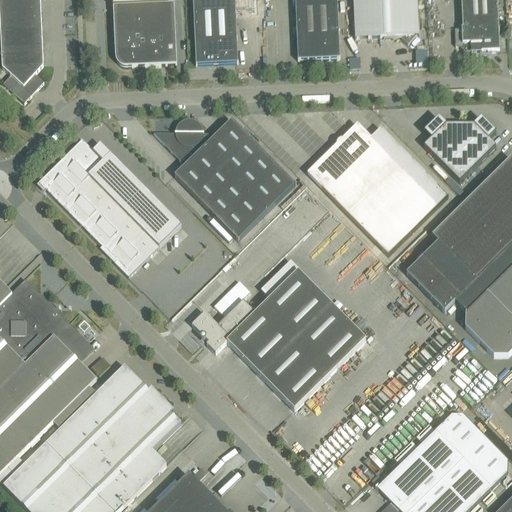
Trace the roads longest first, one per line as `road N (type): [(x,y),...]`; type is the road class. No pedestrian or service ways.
road 1 (unclassified): [(0,180),(67,113),(98,100),(511,88)]
road 2 (unclassified): [(321,511),(0,183)]
road 3 (unknown): [(230,419),(139,511)]
